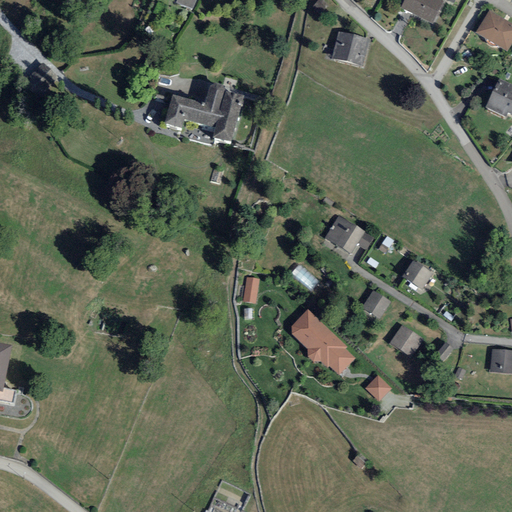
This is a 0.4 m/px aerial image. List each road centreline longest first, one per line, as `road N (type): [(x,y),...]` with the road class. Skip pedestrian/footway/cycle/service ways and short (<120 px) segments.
road 1 (residential): [(511,230),(433,87)]
road 2 (residential): [(0,15),(117,108)]
road 3 (residential): [(433,87),(346,0)]
